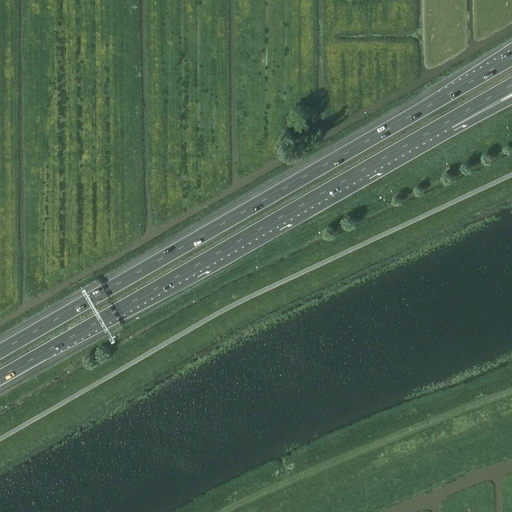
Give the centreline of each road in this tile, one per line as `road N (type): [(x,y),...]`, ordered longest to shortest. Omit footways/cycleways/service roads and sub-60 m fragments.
road 1 (motorway): [(511,58),(0,351)]
road 2 (motorway): [(0,376),(442,125)]
road 3 (track): [(259,511),(511,408)]
